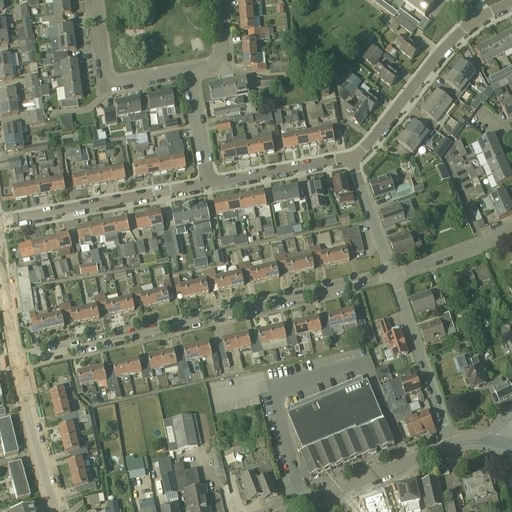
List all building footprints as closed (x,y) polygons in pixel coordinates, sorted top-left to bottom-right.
[(239,6),(240,19),(254,18),(253,6),(279,3),(278,0),(253,0),(245,1),(245,5),(239,6)] [(388,7),(378,0),(377,0),(375,4),(385,11),(388,7)] [(422,0),(407,0),(405,4),(415,11),(422,0)] [(425,18),(434,5),(428,0),(422,0),(415,11),(425,18)] [(62,17),(71,15),(70,2),(53,5),(54,16),(41,18),(42,25),(48,24),(63,22),(62,17)] [(395,18),(397,15),(398,14),(397,14),(388,7),(385,11),(395,18)] [(398,14),(397,15),(399,17),(400,16),(407,22),(410,18),(400,10),(397,14),(398,14)] [(416,29),(407,22),(400,16),(399,17),(394,22),(395,23),(394,23),(411,36),(416,29)] [(248,37),(264,35),(270,35),(269,29),(255,30),(254,18),(240,19),(241,33),(248,32),(248,37)] [(419,25),(410,18),(407,22),(416,29),(419,25)] [(57,41),(74,39),(73,26),(63,27),(63,22),(48,24),(49,29),(55,28),(57,41)] [(19,43),(20,50),(34,48),(31,30),(23,32),(25,43),(19,43)] [(369,32),(363,40),(369,45),(375,37),(369,32)] [(511,50),(511,43),(507,34),(496,40),(504,54),(511,50)] [(264,40),(264,35),(248,37),(249,41),(242,42),(243,55),(257,54),(256,41),(264,40)] [(411,62),(420,50),(408,41),(402,37),(397,44),(402,48),(399,52),(411,62)] [(67,53),(76,52),(74,39),(57,41),(58,53),(52,54),(53,60),(67,58),(67,53)] [(504,54),(496,40),(486,45),(493,60),(504,54)] [(493,60),(486,45),(475,51),(482,66),(493,60)] [(372,47),(362,60),(373,68),(383,56),(372,47)] [(20,56),(34,53),(34,48),(20,50),(20,56)] [(258,66),(257,54),(243,55),(244,68),(252,68),(252,73),(266,71),(266,65),(258,66)] [(0,70),(11,68),(9,56),(0,57),(0,70)] [(78,62),(68,64),(67,58),(53,60),(54,66),(60,65),(62,78),(79,75),(78,62)] [(452,73),(468,85),(477,74),(475,72),(478,68),(470,58),(461,63),(460,63),(452,73)] [(290,62),(274,63),(275,74),(291,72),(290,62)] [(349,85),(343,93),(365,110),(364,111),(370,116),(379,104),(366,94),(366,95),(361,91),(359,93),(356,90),(361,83),(351,76),(354,71),(344,63),(338,71),(345,77),(343,80),(349,85)] [(391,88),(400,77),(388,68),(381,63),(375,72),(381,77),(379,79),(391,88)] [(502,78),(511,73),(511,70),(511,67),(500,73),(502,78)] [(11,68),(0,70),(0,82),(13,81),(11,68)] [(468,85),(452,73),(444,83),(447,85),(443,90),(458,102),(462,96),(460,95),(468,85)] [(491,83),(502,78),(500,73),(489,78),(491,83)] [(63,90),(81,88),(79,75),(62,78),(63,90)] [(242,98),(249,97),(246,79),(234,82),(237,99),(239,107),(244,106),(242,98)] [(277,79),(261,80),(261,89),(278,88),(277,79)] [(26,90),(31,90),(32,101),(41,100),(39,82),(25,84),(26,90)] [(237,99),(234,82),(222,84),(225,102),(237,99)] [(225,102),(222,84),(210,86),(213,104),(225,102)] [(494,93),(501,90),(498,84),(491,88),(494,93)] [(322,97),(329,96),(327,85),(320,86),(322,97)] [(42,98),(49,97),(48,86),(40,87),(42,98)] [(471,108),(477,112),(493,92),(487,87),(471,108)] [(75,101),(83,100),(81,88),(63,90),(65,102),(60,102),(61,110),(76,108),(75,101)] [(454,107),(458,102),(443,90),(440,95),(437,93),(429,104),(445,115),(452,105),(454,107)] [(0,105),(16,103),(14,91),(0,93),(0,105)] [(339,98),(346,104),(349,105),(344,111),(351,116),(349,119),(360,127),(369,115),(370,116),(364,111),(365,110),(343,93),(339,98)] [(166,110),(173,109),(171,94),(158,96),(161,111),(162,111),(163,118),(165,128),(165,130),(177,128),(176,121),(168,122),(166,110)] [(161,111),(158,96),(146,98),(149,113),(161,111)] [(128,117),(141,115),(138,100),(126,102),(128,117)] [(511,119),(511,101),(511,100),(500,105),(508,121),(511,119)] [(114,109),(102,111),(104,121),(121,118),(122,126),(125,125),(127,135),(131,134),(130,124),(128,117),(126,102),(113,104),(114,109)] [(16,103),(0,105),(0,117),(0,118),(18,116),(16,103)] [(254,104),(245,105),(247,115),(256,113),(254,104)] [(424,116),(420,120),(435,132),(439,127),(437,125),(445,115),(429,104),(421,114),(424,116)] [(238,108),(238,107),(226,109),(228,116),(228,119),(240,117),(240,114),(246,113),(245,107),(238,108)] [(215,119),(228,116),(226,109),(214,111),(215,119)] [(21,121),(42,118),(42,112),(28,113),(20,114),(21,121)] [(323,112),(315,113),(316,117),(317,116),(318,120),(324,119),(323,112)] [(277,127),(283,126),(281,114),(274,115),(277,127)] [(73,131),(71,117),(59,118),(66,132),(73,131)] [(298,117),(291,118),(291,121),(292,121),(293,125),(299,124),(298,117)] [(43,124),(42,118),(21,121),(22,128),(32,126),(31,125),(43,124)] [(291,121),(291,118),(285,119),(286,126),(293,125),(292,121),(291,121)] [(414,123),(406,134),(421,146),(429,136),(431,137),(435,132),(420,120),(416,125),(414,123)] [(225,131),(231,129),(229,122),(216,124),(218,133),(225,132),(225,131)] [(322,145),(334,142),(333,135),(339,133),(337,122),(330,123),(332,129),(325,130),(324,126),(318,127),(319,131),(322,145)] [(457,139),(463,127),(457,124),(451,136),(457,139)] [(21,139),(21,138),(19,127),(2,129),(3,141),(21,139)] [(282,138),(283,144),(284,152),(297,149),(295,136),(294,131),(287,132),(288,137),(282,138)] [(307,134),(309,147),(322,145),(319,131),(307,134)] [(179,142),(178,133),(165,135),(167,144),(179,142)] [(295,136),(297,149),(309,147),(307,134),(295,136)] [(421,146),(406,134),(398,144),(399,145),(396,155),(409,158),(411,155),(413,156),(421,146)] [(259,143),(261,156),(274,154),(270,135),(258,137),(259,143)] [(478,143),(483,155),(499,148),(494,136),(478,143)] [(21,139),(3,141),(5,153),(22,151),(23,151),(22,150),(22,144),(28,143),(26,137),(21,138),(21,139)] [(226,143),(226,144),(227,149),(221,150),(224,163),(236,161),(234,147),(235,147),(233,141),(226,143)] [(455,143),(455,144),(461,159),(467,156),(460,141),(455,143)] [(91,144),(93,152),(105,149),(103,142),(91,144)] [(261,156),(259,143),(246,145),(249,158),(261,156)] [(23,151),(22,151),(22,156),(35,153),(47,152),(46,145),(34,147),(26,148),(26,149),(22,150),(23,151)] [(148,145),(140,146),(141,149),(143,149),(143,153),(149,152),(148,145)] [(234,147),(236,161),(249,158),(246,145),(235,147),(234,147)] [(157,161),(160,175),(172,173),(170,159),(168,148),(155,150),(157,161)] [(499,148),(483,155),(487,166),(504,159),(499,148)] [(439,149),(434,156),(440,160),(445,153),(439,149)] [(74,158),(80,157),(81,157),(79,150),(66,152),(64,154),(65,160),(74,158)] [(87,156),(81,157),(80,157),(81,161),(82,161),(83,164),(88,163),(87,156)] [(172,173),(185,170),(182,157),(170,159),(172,173)] [(147,177),(145,164),(143,159),(137,160),(138,165),(132,166),(134,180),(147,177)] [(487,166),(492,177),(508,170),(504,159),(487,166)] [(22,172),(21,169),(19,160),(9,161),(11,171),(15,170),(16,176),(24,175),(23,172),(22,172)] [(160,175),(157,161),(145,164),(147,177),(160,175)] [(52,162),(45,164),(45,168),(47,167),(47,170),(54,169),(52,162)] [(468,174),(474,172),(471,165),(465,167),(468,174)] [(111,184),(124,181),(122,168),(109,171),(111,184)] [(497,188),(511,181),(511,178),(508,170),(492,177),(497,188)] [(111,184),(109,171),(97,173),(99,186),(111,184)] [(472,182),(477,180),(474,172),(468,174),(472,182)] [(99,186),(97,173),(84,175),(87,188),(99,186)] [(87,188),(84,175),(71,178),(74,191),(87,188)] [(36,184),(39,197),(51,195),(49,182),(48,176),(35,178),(36,184)] [(411,183),(394,189),(389,177),(369,183),(375,200),(390,195),(393,203),(415,195),(411,183)] [(336,197),(339,196),(341,206),(354,203),(352,194),(350,195),(347,178),(332,181),(336,197)] [(49,182),(51,195),(64,193),(61,180),(49,182)] [(326,209),(324,198),(321,183),(307,186),(310,201),(312,201),(314,211),(326,209)] [(39,197),(36,184),(24,186),(27,200),(39,197)] [(27,200),(24,186),(11,189),(14,202),(27,200)] [(287,203),(300,201),(297,187),(285,190),(287,203)] [(478,197),(484,194),(480,187),(475,189),(478,197)] [(274,206),(281,204),(282,212),(289,211),(287,203),(285,190),(272,192),(274,206)] [(494,211),(510,204),(505,192),(489,199),(494,211)] [(254,209),(267,207),(264,193),(251,196),(254,209)] [(254,209),(251,196),(239,198),(241,212),(247,211),(248,216),(255,215),(254,209)] [(238,220),(236,213),(241,212),(239,198),(227,200),(229,214),(230,221),(238,220)] [(229,214),(227,200),(214,203),(216,216),(229,214)] [(499,222),(511,216),(511,208),(510,204),(494,211),(499,222)] [(473,215),(478,212),(475,205),(469,207),(473,215)] [(201,232),(196,208),(196,206),(183,209),(183,210),(186,226),(193,225),(194,233),(195,233),(198,250),(204,249),(201,236),(203,236),(203,232),(201,232)] [(209,222),(206,206),(196,208),(201,232),(203,232),(206,231),(207,235),(212,234),(211,230),(210,230),(209,222)] [(414,207),(402,211),(402,212),(400,206),(380,213),(385,229),(406,223),(405,222),(417,218),(414,207)] [(186,235),(184,227),(186,226),(183,210),(172,212),(175,228),(176,228),(177,236),(186,235)] [(151,229),(163,227),(161,213),(148,215),(151,229)] [(151,229),(148,215),(135,218),(138,232),(151,229)] [(337,225),(335,216),(320,220),(322,228),(337,225)] [(339,226),(350,223),(349,216),(338,218),(339,226)] [(117,235),(130,233),(127,219),(114,222),(117,235)] [(252,221),(253,229),(257,228),(257,226),(261,226),(260,220),(252,221)] [(290,220),(287,221),(288,228),(295,227),(294,221),(291,221),(290,220)] [(485,228),(482,220),(476,223),(479,230),(485,228)] [(117,235),(114,222),(102,224),(105,238),(105,237),(106,244),(114,242),(115,247),(119,247),(117,235)] [(90,227),(92,240),(93,245),(100,244),(99,239),(105,238),(102,224),(90,227)] [(228,230),(229,233),(232,232),(232,231),(236,230),(235,224),(227,226),(228,230)] [(255,234),(262,233),(261,226),(257,226),(257,228),(253,229),(255,234)] [(77,229),(80,242),(81,248),(93,246),(93,245),(92,240),(90,227),(77,229)] [(417,238),(423,236),(420,227),(414,229),(417,238)] [(264,230),(265,237),(275,235),(274,228),(264,230)] [(348,238),(360,235),(359,229),(347,232),(348,238)] [(230,239),(234,238),(237,237),(236,230),(232,231),(232,232),(229,233),(230,238),(230,239)] [(172,242),(172,240),(170,232),(164,233),(166,243),(172,242)] [(350,262),(348,256),(352,255),(351,249),(349,244),(348,238),(347,232),(342,234),(343,241),(344,241),(346,249),(333,252),(337,265),(350,262)] [(60,251),(72,248),(69,235),(56,238),(60,251)] [(297,254),(302,273),(315,270),(313,264),(318,263),(314,248),(314,245),(313,245),(311,235),(306,236),(308,246),(308,249),(309,249),(309,251),(297,254)] [(360,235),(348,238),(349,244),(361,241),(360,235)] [(419,242),(413,244),(410,235),(390,242),(396,258),(422,249),(419,242)] [(60,251),(56,238),(44,241),(47,255),(60,251)] [(176,258),(183,256),(179,238),(172,240),(172,242),(176,258)] [(230,238),(224,239),(225,246),(235,244),(234,238),(230,239),(230,238)] [(154,246),(157,245),(156,239),(149,241),(150,248),(154,247),(154,246)] [(47,255),(44,241),(31,245),(35,258),(37,263),(42,262),(40,257),(47,255)] [(139,255),(146,254),(144,241),(137,242),(139,255)] [(276,243),(283,271),(287,270),(289,276),(302,273),(297,254),(285,257),(285,255),(281,241),(276,243)] [(361,241),(349,244),(351,249),(363,247),(361,241)] [(264,268),(267,282),(280,279),(278,272),(283,271),(276,243),(271,244),(273,253),(272,253),(273,258),(274,260),(262,263),(264,268)] [(35,258),(31,245),(19,248),(23,262),(35,258)] [(150,248),(152,253),(159,252),(157,245),(154,246),(154,247),(150,248)] [(116,248),(116,250),(117,255),(121,254),(120,252),(124,252),(123,246),(116,248)] [(314,248),(318,263),(322,262),(324,268),(337,265),(333,252),(321,255),(320,247),(314,248)] [(351,249),(352,255),(364,253),(363,247),(351,249)] [(96,257),(99,257),(98,251),(91,252),(92,259),(96,259),(96,257)] [(122,259),(125,259),(124,252),(120,252),(121,254),(117,255),(118,260),(119,260),(122,259)] [(216,266),(224,265),(222,252),(214,254),(216,266)] [(228,276),(231,290),(244,287),(243,281),(247,280),(244,264),(241,252),(236,253),(239,269),(227,271),(228,276)] [(100,263),(99,257),(96,257),(96,259),(92,259),(93,266),(96,265),(96,264),(100,263)] [(59,263),(60,269),(64,268),(64,269),(68,268),(66,261),(59,263)] [(247,280),(252,279),(253,285),(267,282),(264,268),(251,271),(249,263),(244,264),(247,280)] [(93,266),(85,267),(87,275),(97,273),(96,265),(93,266)] [(17,276),(29,274),(28,268),(16,270),(17,276)] [(34,270),(36,277),(40,276),(40,275),(43,274),(41,268),(34,270)] [(231,290),(228,276),(216,279),(214,271),(209,273),(212,288),(217,286),(218,293),(231,290)] [(126,273),(114,274),(115,281),(127,280),(126,273)] [(193,284),(196,297),(209,294),(208,289),(212,288),(209,273),(203,274),(205,281),(193,284)] [(36,277),(38,283),(45,281),(43,274),(40,275),(40,276),(36,277)] [(177,296),(182,295),(183,300),(196,297),(193,284),(182,287),(180,279),(174,281),(177,296)] [(154,293),(157,306),(170,304),(169,297),(173,296),(170,282),(164,283),(166,291),(154,293)] [(115,287),(108,288),(109,298),(117,297),(115,287)] [(144,309),(157,306),(154,293),(142,296),(140,288),(135,290),(138,304),(142,303),(144,309)] [(119,302),(122,314),(135,311),(134,305),(138,304),(135,290),(129,291),(131,299),(119,302)] [(441,294),(432,297),(430,293),(410,300),(415,317),(445,306),(441,294)] [(119,302),(107,304),(105,297),(100,298),(103,313),(108,312),(109,317),(122,314),(119,302)] [(84,310),(87,323),(100,320),(98,314),(103,313),(100,298),(94,299),(96,307),(84,310)] [(74,326),(87,323),(84,310),(82,302),(70,304),(70,305),(65,306),(68,321),(72,320),(74,326)] [(49,317),(52,331),(65,328),(63,322),(68,321),(65,306),(59,307),(61,315),(49,317)] [(34,307),(22,309),(23,315),(35,313),(34,307)] [(344,327),(356,325),(359,338),(364,337),(365,340),(370,339),(368,329),(363,330),(360,313),(355,314),(354,310),(341,313),(344,327)] [(35,313),(29,314),(33,328),(37,327),(39,334),(52,331),(49,317),(47,312),(36,315),(35,313)] [(329,320),(324,321),(328,338),(333,337),(332,330),(344,327),(341,313),(328,316),(329,320)] [(444,333),(454,329),(449,314),(438,318),(439,322),(420,329),(426,345),(445,338),(444,333)] [(323,339),(328,338),(324,321),(319,322),(318,318),(305,321),(309,335),(321,333),(323,339)] [(293,328),(289,329),(293,346),(310,342),(309,335),(305,321),(293,324),(293,328)] [(386,340),(393,360),(408,355),(400,333),(393,335),(388,321),(379,324),(385,340),(386,340)] [(287,347),(293,346),(289,329),(284,330),(283,326),(270,329),(274,344),(286,341),(287,347)] [(259,336),(254,337),(258,354),(262,353),(261,346),(274,344),(270,329),(258,332),(259,336)] [(248,334),(235,337),(239,351),(251,349),(253,355),(258,354),(254,337),(249,339),(248,334)] [(226,354),(239,351),(235,337),(222,340),(223,344),(219,346),(222,362),(223,362),(225,370),(230,369),(226,354)] [(209,343),(196,346),(200,360),(212,358),(215,372),(220,371),(218,360),(215,346),(210,348),(209,343)] [(200,360),(196,346),(184,349),(184,353),(179,355),(185,379),(190,378),(187,363),(200,360)] [(186,383),(185,379),(179,355),(175,356),(174,351),(161,354),(164,369),(166,375),(178,372),(181,384),(186,383)] [(145,363),(149,379),(154,378),(152,371),(164,369),(161,354),(148,357),(149,362),(145,363)] [(486,381),(481,367),(478,358),(467,362),(470,371),(465,373),(472,391),(487,385),(485,381),(486,381)] [(152,392),(149,379),(145,363),(140,364),(139,359),(126,362),(129,377),(141,374),(146,393),(152,392)] [(129,377),(126,362),(113,365),(114,370),(110,371),(115,396),(120,395),(117,379),(129,377)] [(387,367),(375,372),(378,381),(390,377),(387,367)] [(105,372),(104,368),(91,370),(94,385),(107,382),(110,397),(115,396),(110,371),(105,372)] [(94,385),(91,370),(78,373),(79,378),(74,379),(78,395),(83,394),(82,387),(94,385)] [(395,401),(407,397),(421,392),(416,377),(402,382),(401,380),(390,384),(395,401)] [(500,403),(511,396),(511,378),(507,380),(508,382),(503,384),(501,380),(491,384),(500,403)] [(367,381),(288,415),(304,454),(301,455),(311,479),(363,457),(364,460),(395,447),(385,423),(367,381)] [(54,406),(68,403),(65,391),(71,389),(70,384),(53,388),(54,393),(50,394),(54,406)] [(78,414),(71,416),(68,403),(54,406),(57,419),(61,418),(62,423),(79,419),(78,414)] [(408,407),(398,410),(392,412),(397,425),(404,423),(411,440),(427,434),(423,424),(426,423),(425,420),(422,421),(420,422),(418,416),(412,419),(408,407)] [(429,437),(436,434),(428,413),(418,416),(420,422),(422,421),(425,420),(426,423),(423,424),(427,434),(428,433),(429,437)] [(59,429),(62,441),(77,438),(74,425),(87,422),(89,430),(93,429),(90,416),(86,417),(79,419),(62,423),(63,428),(59,429)] [(178,453),(198,448),(192,417),(171,421),(174,435),(178,452),(178,453)] [(0,435),(12,432),(10,421),(0,422),(0,435)] [(0,439),(2,447),(15,444),(12,432),(0,435),(0,439)] [(178,452),(174,435),(166,437),(169,454),(178,452)] [(235,455),(265,448),(262,436),(232,444),(235,455)] [(94,447),(80,450),(77,438),(62,441),(66,454),(70,453),(71,458),(88,454),(88,453),(95,451),(94,447)] [(5,459),(18,455),(15,444),(2,447),(5,459)] [(88,454),(71,458),(72,463),(68,464),(71,477),(86,473),(90,472),(87,460),(97,457),(95,452),(88,454)] [(128,460),(128,478),(146,478),(146,469),(149,469),(148,459),(128,460)] [(263,502),(278,496),(274,484),(277,482),(271,460),(252,468),(255,474),(241,480),(250,502),(261,497),(263,502)] [(10,479),(23,475),(20,464),(7,467),(10,479)] [(184,465),(174,468),(179,493),(184,492),(188,509),(190,509),(191,511),(211,511),(206,488),(200,489),(197,471),(186,473),(184,465)] [(89,486),(86,473),(71,477),(75,489),(89,486)] [(14,490),(27,487),(23,475),(10,479),(14,490)] [(177,494),(173,476),(161,478),(165,496),(177,494)] [(493,476),(463,483),(468,504),(478,502),(479,507),(491,504),(492,511),(500,510),(497,498),(498,498),(493,476)] [(438,479),(421,483),(427,510),(444,506),(438,479)] [(414,484),(400,487),(399,487),(403,506),(407,505),(408,511),(417,511),(420,511),(418,503),(419,503),(415,484),(414,484)] [(14,490),(17,502),(30,498),(27,487),(14,490)] [(372,492),(377,511),(401,511),(395,487),(372,492)] [(109,511),(118,511),(117,503),(108,504),(110,511),(109,511)]
